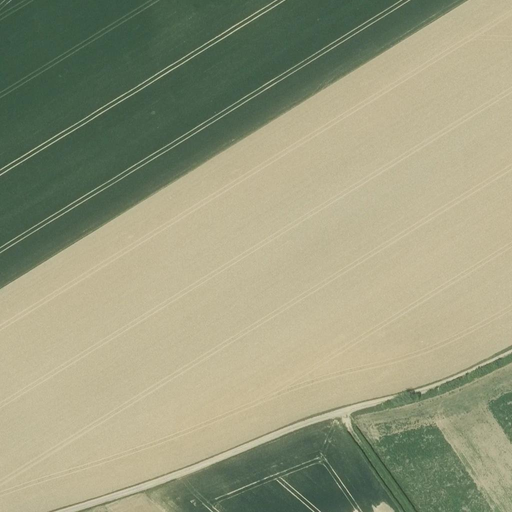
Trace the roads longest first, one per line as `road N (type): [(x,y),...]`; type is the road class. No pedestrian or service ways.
road 1 (track): [(68,511),(330,415),(433,387),(511,352)]
road 2 (track): [(340,412),(409,511)]
